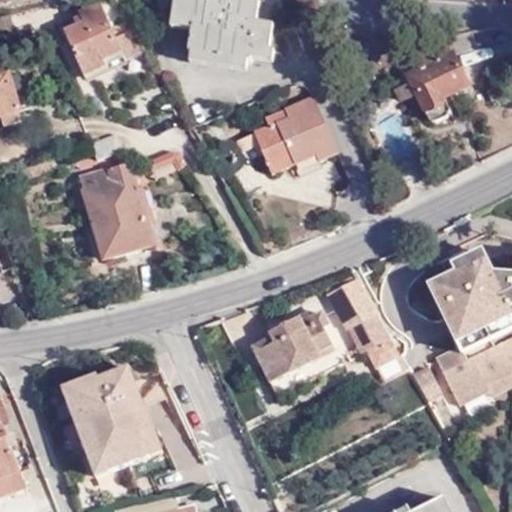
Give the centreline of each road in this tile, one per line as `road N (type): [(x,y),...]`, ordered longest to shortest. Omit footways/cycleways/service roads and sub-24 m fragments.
road 1 (tertiary): [(162,312),(324,263),(511,175)]
road 2 (unknown): [(390,232),(320,85),(294,79),(217,107),(180,50)]
road 3 (residential): [(162,312),(253,511)]
road 4 (tertiary): [(0,345),(162,312)]
road 5 (tertiary): [(511,17),(358,0)]
